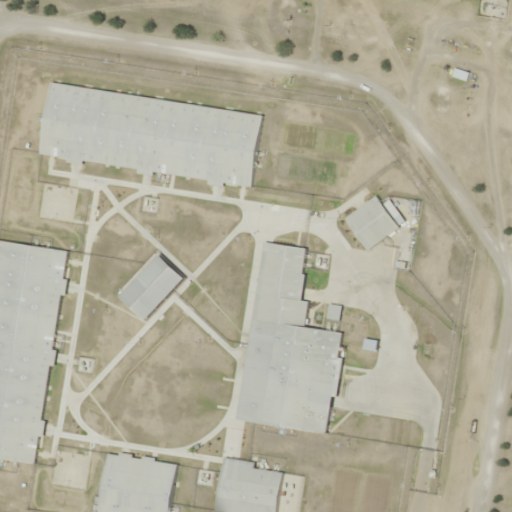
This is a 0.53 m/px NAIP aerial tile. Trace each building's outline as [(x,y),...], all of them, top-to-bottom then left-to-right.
[(464,81),(467,73),(453,68),(450,76),(464,81)] [(260,113),(49,85),(39,158),(251,185),(260,113)] [(365,249),(398,228),(376,195),(344,217),(365,249)] [(0,457),(37,462),(64,249),(0,240),(0,457)] [(305,247),(260,241),(239,421),(328,431),(340,331),(304,327),(307,301),(299,300),(305,247)] [(183,278),(157,253),(118,295),(144,319),(183,278)] [(98,511),(167,511),(174,461),(106,452),(98,511)] [(216,511),(275,511),(280,472),(251,468),(252,461),(222,457),(215,511),(216,511)]
